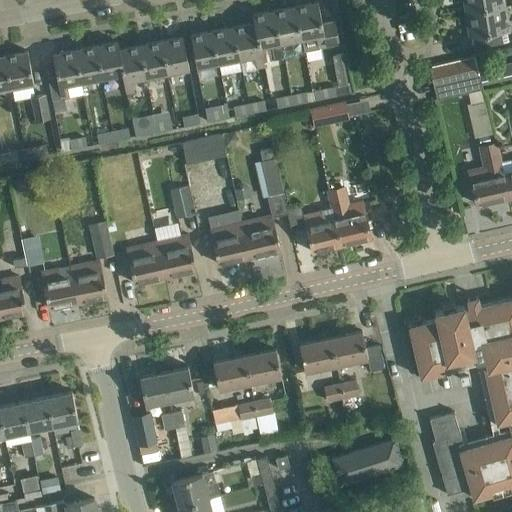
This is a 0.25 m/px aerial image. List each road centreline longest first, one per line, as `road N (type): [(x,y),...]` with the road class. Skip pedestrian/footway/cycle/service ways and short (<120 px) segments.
road 1 (unclassified): [(96,336),(437,261)]
road 2 (residential): [(437,261),(377,0)]
road 3 (residential): [(138,511),(96,336)]
